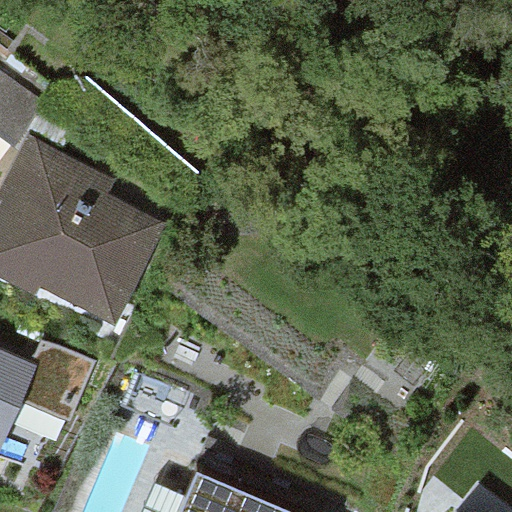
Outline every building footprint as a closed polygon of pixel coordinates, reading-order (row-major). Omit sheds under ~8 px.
[(0,70),(0,131),(17,143),(44,102),(0,70)] [(32,136),(0,197),(0,276),(34,294),(40,282),(116,321),(167,223),(106,191),(113,178),(32,136)] [(35,365),(20,400),(71,423),(99,362),(47,339),(35,365)] [(0,350),(0,447),(20,400),(35,365),(0,350)] [(286,511),(198,474),(181,511),(286,511)]
